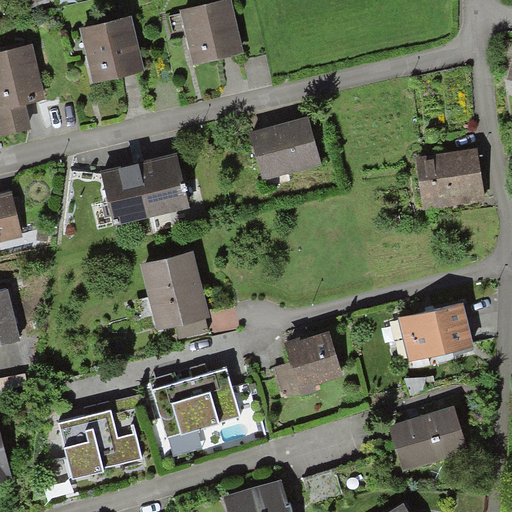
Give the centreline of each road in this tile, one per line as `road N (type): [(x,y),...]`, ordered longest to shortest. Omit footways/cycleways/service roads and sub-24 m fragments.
road 1 (residential): [(0,158),(484,44)]
road 2 (residential): [(506,378),(61,511)]
road 3 (residential): [(484,44),(507,195),(506,378)]
road 4 (residential): [(506,378),(495,511)]
